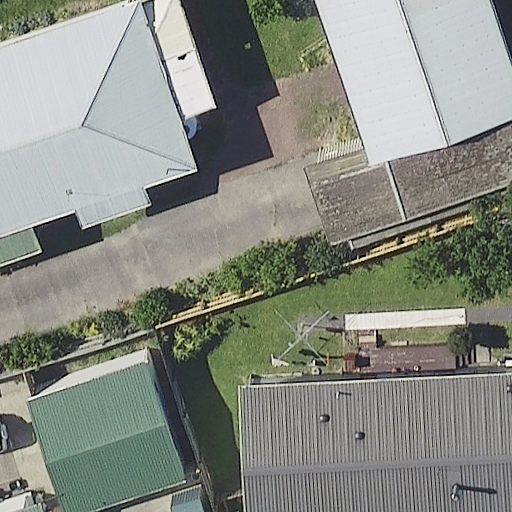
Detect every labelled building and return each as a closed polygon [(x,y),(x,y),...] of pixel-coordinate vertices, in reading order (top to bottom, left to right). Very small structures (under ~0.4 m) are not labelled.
[(214,112),(242,104),(211,0),(125,0),(0,37),(0,236),(231,168),(214,112)] [(511,0),(338,0),(387,137),(396,163),(511,122),(511,0)] [(419,229),(396,163),(387,137),(319,161),(351,252),(419,229)] [(87,511),(108,506),(109,511),(188,511),(177,476),(201,469),(161,335),(38,372),(71,482),(80,511),(87,511)] [(511,511),(511,363),(265,374),(270,511),(511,511)] [(109,511),(108,506),(87,511),(80,511),(71,482),(0,503),(0,511),(109,511)]
